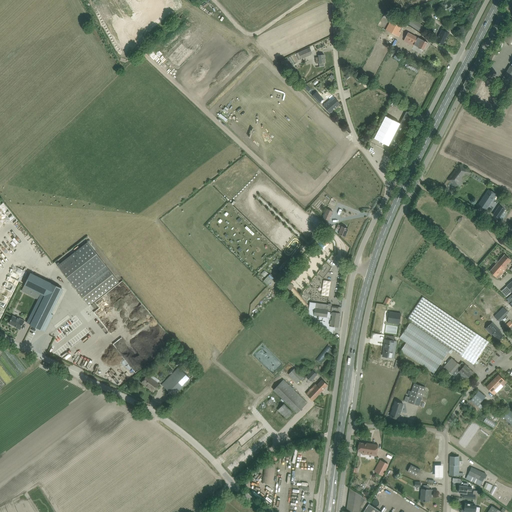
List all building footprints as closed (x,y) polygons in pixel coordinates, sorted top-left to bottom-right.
[(409,16),(405,22),(422,33),(426,28),(409,16)] [(402,25),(391,19),(385,30),(399,37),(401,33),(399,32),(402,25)] [(434,40),(436,42),(442,45),(448,33),(441,30),(438,37),(436,36),(434,40)] [(405,38),(414,43),(418,45),(417,46),(418,46),(418,47),(424,50),(428,43),(422,40),(418,38),(408,32),(405,38)] [(296,53),(299,60),(301,59),(312,54),(309,47),(298,52),(296,53)] [(319,67),(324,66),(324,63),(325,63),(324,55),(318,55),(318,57),(315,57),(316,63),(319,63),(319,67)] [(511,77),(511,66),(510,66),(500,83),(504,86),(506,87),(511,77)] [(317,92),(312,96),(319,103),(323,99),(317,92)] [(331,101),(330,100),(323,106),(329,113),(340,104),(335,98),(331,101)] [(396,149),(407,127),(400,123),(389,146),(396,149)] [(470,173),(459,165),(448,180),(459,187),(470,173)] [(486,209),(488,205),(496,194),(488,189),(481,200),(478,204),(486,209)] [(499,218),(502,214),(504,209),(499,206),(493,214),(499,218)] [(333,211),(326,208),(322,218),(328,221),(333,211)] [(335,232),(339,234),(340,235),(345,236),(348,229),(343,227),(342,226),(342,227),(338,226),(337,228),(335,232)] [(119,282),(107,266),(88,242),(57,266),(76,290),(89,306),(119,282)] [(46,259),(51,264),(54,262),(45,251),(40,254),(45,260),(46,259)] [(505,270),(508,267),(506,265),(510,260),(504,255),(498,262),(496,260),(494,262),(496,264),(489,271),(496,277),(498,278),(503,273),(505,270)] [(30,273),(24,285),(41,294),(29,318),(27,322),(30,324),(41,330),(45,331),(47,327),(53,315),(49,313),(62,288),(30,273)] [(287,276),(281,283),(290,290),(294,286),(287,280),(289,277),(287,276)] [(507,296),(511,292),(511,291),(511,280),(510,283),(506,286),(508,287),(503,292),(507,296)] [(407,319),(469,362),(473,364),(489,342),(487,341),(485,339),(423,297),(413,311),(407,319)] [(309,302),(308,315),(312,315),(311,317),(332,335),(333,330),(335,331),(335,327),(338,327),(340,310),(341,307),(328,306),(328,305),(321,304),(316,303),(309,302)] [(499,321),(501,319),(507,313),(508,312),(503,307),(496,314),(494,316),(499,321)] [(400,313),(389,312),(387,323),(399,324),(401,314),(401,313),(400,313)] [(20,330),(22,325),(25,321),(17,317),(17,318),(13,316),(11,319),(9,323),(16,327),(16,328),(20,330)] [(69,330),(76,326),(73,321),(66,325),(69,330)] [(406,342),(400,351),(433,373),(450,349),(410,322),(399,338),(406,342)] [(499,330),(492,323),(485,329),(491,335),(492,334),(498,340),(503,336),(498,331),(499,330)] [(63,336),(68,332),(64,327),(59,331),(63,336)] [(385,344),(384,356),(394,358),(395,353),(396,341),(394,341),(390,340),(385,339),(384,344),(385,344)] [(103,358),(107,354),(104,350),(99,354),(103,358)] [(471,374),(468,372),(470,369),(464,364),(463,367),(460,364),(459,365),(451,358),(444,367),(455,376),(458,372),(466,379),(471,374)] [(173,396),(177,392),(190,379),(184,373),(187,371),(185,369),(184,370),(180,366),(165,381),(162,385),(173,396)] [(294,368),(288,374),(297,383),(300,379),(302,380),(304,378),(294,368)] [(310,381),(317,375),(312,370),(306,377),(310,381)] [(153,392),(156,388),(160,384),(147,375),(141,383),(148,388),(153,392)] [(494,390),(498,386),(500,384),(503,386),(506,383),(498,375),(486,387),(494,395),(496,392),(494,390)] [(307,403),(303,399),(283,380),(273,390),(293,410),(297,413),(307,403)] [(328,385),(324,382),(322,380),(317,385),(316,384),(306,394),(309,397),(313,401),(328,385)] [(407,402),(418,406),(425,387),(414,383),(409,397),(407,402)] [(480,409),(482,406),(479,403),(483,399),(485,396),(478,391),(470,400),(474,404),(480,409)] [(269,402),(274,408),(278,405),(273,399),(269,402)] [(398,419),(403,404),(395,401),(390,416),(398,419)] [(293,412),(284,404),(277,410),(286,419),(293,412)] [(511,425),(511,412),(509,409),(502,417),(504,418),(511,425)] [(485,422),(495,429),(498,425),(488,418),(485,422)] [(376,456),(378,445),(367,443),(367,444),(359,442),(357,451),(365,453),(365,454),(376,456)] [(459,457),(450,457),(450,465),(449,475),(463,476),(463,473),(459,473),(459,457)] [(380,460),(374,471),(382,476),(388,464),(380,460)] [(264,463),(261,482),(273,484),(276,465),(264,463)] [(407,471),(416,476),(419,469),(411,465),(407,471)] [(437,466),(437,478),(445,478),(445,466),(437,466)] [(481,485),(483,480),(486,474),(475,469),(471,467),(468,474),(466,478),(481,485)] [(488,483),(486,482),(483,488),(490,491),(492,485),(488,483)] [(343,511),(342,511),(381,511),(369,504),(370,502),(361,495),(354,491),(350,488),(346,511),(343,511)] [(420,501),(424,501),(429,502),(429,497),(429,493),(431,494),(432,490),(427,489),(421,489),(420,501)] [(467,498),(476,499),(479,491),(474,490),(473,492),(473,494),(468,494),(467,498)] [(475,504),(467,503),(466,511),(472,511),(481,511),(482,508),(474,507),(475,504)]
